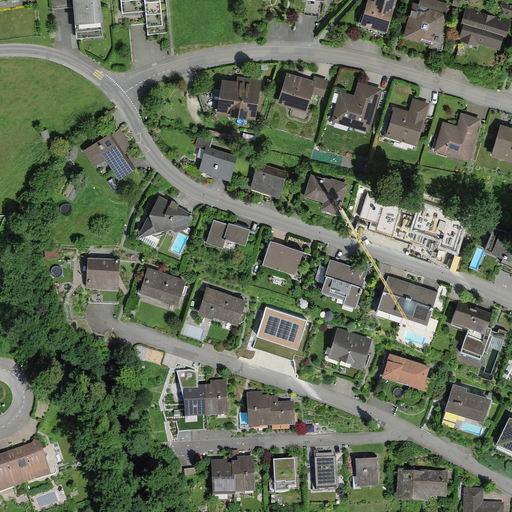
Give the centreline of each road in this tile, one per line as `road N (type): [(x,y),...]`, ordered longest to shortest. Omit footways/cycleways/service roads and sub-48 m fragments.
road 1 (residential): [(511,299),(193,190),(161,163),(120,95)]
road 2 (residential): [(120,95),(196,63),(303,53),(360,60),(511,105)]
road 3 (residential): [(98,319),(400,426)]
road 4 (residential): [(400,426),(388,436),(189,446)]
road 5 (residential): [(120,95),(62,55),(0,49)]
road 6 (residential): [(400,426),(511,488)]
